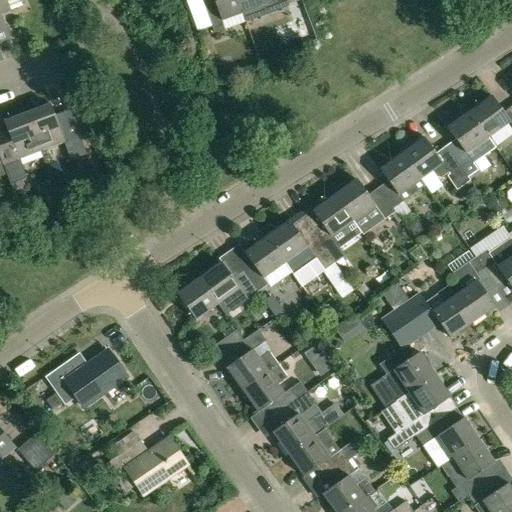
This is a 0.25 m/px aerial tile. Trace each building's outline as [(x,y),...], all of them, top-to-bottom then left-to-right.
[(0,0),(0,42),(11,39),(2,15),(12,12),(10,7),(23,2),(22,0),(0,0)] [(238,0),(214,0),(216,4),(205,8),(214,33),(226,29),(222,21),(243,13),(238,0)] [(238,0),(243,13),(265,5),(268,14),(289,6),(286,0),(238,0)] [(492,96),(470,112),(488,137),(488,136),(509,121),(511,124),(511,105),(503,112),(492,96)] [(50,104),(28,113),(42,150),(64,141),(71,160),(87,154),(70,111),(55,116),(50,104)] [(456,139),(446,147),(469,177),(479,170),(474,163),(497,147),(488,136),(488,137),(470,112),(448,128),(456,139)] [(6,143),(0,144),(0,155),(7,174),(14,192),(26,187),(23,179),(27,177),(24,168),(25,168),(21,158),(42,150),(28,113),(4,122),(8,133),(3,135),(6,143)] [(437,177),(441,178),(449,172),(450,174),(447,176),(457,190),(471,180),(469,177),(446,147),(437,153),(426,138),(404,154),(421,178),(433,170),(437,177)] [(389,180),(379,187),(394,208),(404,201),(426,185),(421,178),(404,154),(381,170),(389,180)] [(336,195),(353,219),(375,204),(386,219),(396,211),(394,208),(379,187),(369,194),(358,179),(336,195)] [(335,262),(345,255),(336,243),(337,242),(332,234),(353,219),(336,195),(314,210),(322,222),(312,229),(326,249),(335,262)] [(268,236),(303,286),(335,262),(326,249),(312,229),(301,236),(290,221),(268,236)] [(511,239),(509,235),(487,250),(485,247),(475,254),(484,266),(498,288),(508,281),(511,287),(511,239)] [(243,271),(258,291),(269,283),(271,287),(281,279),(282,280),(293,272),(303,286),(268,236),(245,252),(239,244),(229,252),(243,271)] [(463,289),(455,295),(473,322),(495,307),(487,295),(498,288),(484,266),(475,254),(474,254),(476,257),(452,273),(463,289)] [(241,303),(258,291),(243,271),(233,278),(222,262),(200,278),(218,303),(226,315),(231,311),(232,313),(242,305),(241,303)] [(180,305),(183,302),(195,320),(218,303),(200,278),(177,294),(179,296),(176,299),(180,305)] [(411,302),(431,330),(440,323),(450,338),(473,322),(448,285),(437,293),(444,303),(433,310),(422,295),(411,302)] [(411,302),(410,300),(381,320),(402,350),(431,330),(411,302)] [(275,318),(283,312),(278,305),(269,311),(275,318)] [(368,323),(349,338),(355,346),(374,332),(368,323)] [(245,340),(237,330),(216,344),(224,355),(232,349),(245,340)] [(228,368),(243,390),(278,365),(269,352),(260,359),(253,350),(266,340),(259,330),(245,340),(232,349),(239,360),(228,368)] [(324,356),(316,345),(304,354),(312,366),(324,356)] [(46,377),(57,393),(46,400),(53,411),(65,403),(66,405),(78,397),(85,407),(127,377),(107,350),(88,364),(80,352),(46,377)] [(383,377),(398,399),(409,392),(435,374),(421,352),(409,361),(402,350),(381,364),(388,374),(383,377)] [(278,384),(287,377),(278,365),(243,390),(259,412),(270,404),(278,414),(308,392),(301,381),(284,393),(278,384)] [(401,430),(396,433),(403,444),(408,440),(457,407),(450,398),(451,397),(435,374),(409,392),(398,399),(397,400),(412,422),(401,430)] [(324,429),(316,417),(323,412),(308,392),(278,414),(285,424),(274,432),(289,454),(314,436),(325,428),(324,429)] [(423,447),(431,441),(446,462),(452,459),(480,440),(464,417),(453,425),(446,414),(416,436),(423,447)] [(0,459),(16,446),(0,427),(0,459)] [(302,478),(309,488),(327,475),(348,460),(348,461),(360,452),(359,452),(352,441),(340,450),(325,428),(314,436),(289,454),(305,476),(302,478)] [(18,450),(36,471),(56,455),(37,433),(18,450)] [(139,484),(145,494),(188,465),(170,438),(150,451),(142,440),(107,463),(126,492),(139,484)] [(469,495),(491,481),(484,471),(495,463),(480,440),(452,459),(467,481),(462,484),(469,495)] [(353,459),(349,462),(348,461),(348,460),(327,475),(309,488),(317,499),(324,494),(336,511),(343,511),(365,497),(365,498),(369,496),(375,491),(365,478),(359,469),(360,469),(353,459)] [(511,481),(511,477),(507,470),(491,481),(469,495),(476,505),(474,506),(478,511),(511,511),(511,487),(509,483),(511,481)] [(411,511),(414,511),(406,500),(394,509),(395,509),(390,511),(374,511),(373,509),(376,507),(369,496),(365,498),(365,497),(343,511),(411,511)]
